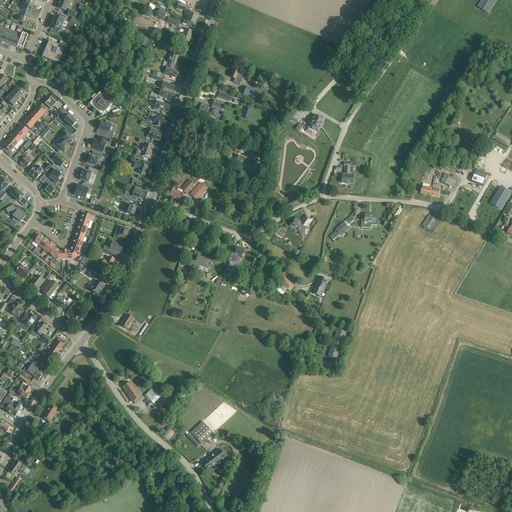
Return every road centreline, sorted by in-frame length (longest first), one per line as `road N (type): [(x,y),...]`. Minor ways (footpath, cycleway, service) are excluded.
road 1 (unclassified): [(511,239),(427,200),(320,199),(247,235),(148,199)]
road 2 (track): [(437,0),(349,117),(320,199)]
road 3 (unclassified): [(215,511),(197,473),(140,425),(80,342)]
road 4 (secondary): [(148,199),(217,0)]
road 5 (secondary): [(80,342),(117,292),(148,199)]
road 6 (residential): [(61,202),(87,124),(50,85),(34,81)]
